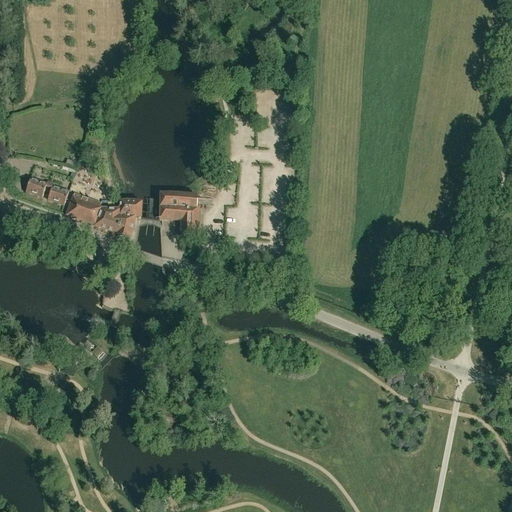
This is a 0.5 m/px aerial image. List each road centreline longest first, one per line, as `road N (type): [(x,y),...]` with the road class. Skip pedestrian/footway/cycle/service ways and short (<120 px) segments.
road 1 (unclassified): [(464,372),(0,201)]
road 2 (residential): [(464,372),(511,118)]
